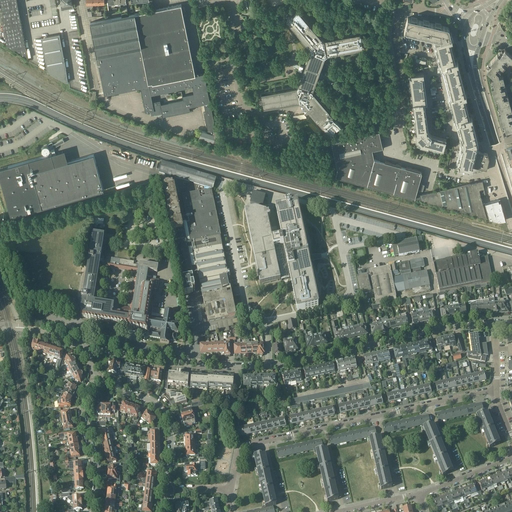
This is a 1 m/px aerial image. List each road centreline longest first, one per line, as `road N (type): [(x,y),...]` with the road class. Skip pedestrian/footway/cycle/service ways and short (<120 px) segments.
road 1 (residential): [(90,347),(259,366),(441,327),(494,324)]
road 2 (residential): [(455,148),(436,59),(398,50),(399,6)]
road 3 (residential): [(164,488),(171,455),(165,414),(94,378)]
road 4 (unknown): [(195,354),(162,209)]
road 5 (residential): [(94,378),(81,413),(96,468),(92,511)]
road 6 (primary): [(511,198),(475,79)]
